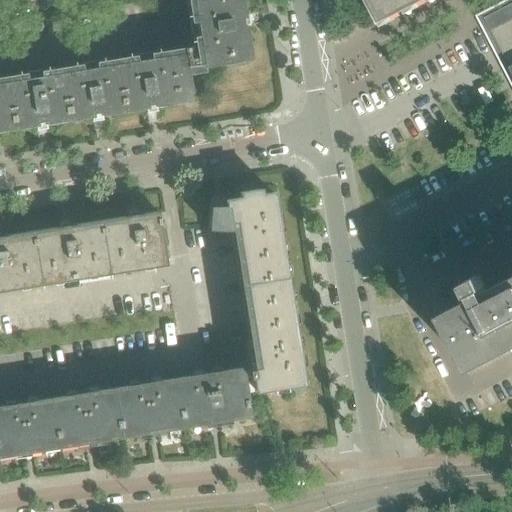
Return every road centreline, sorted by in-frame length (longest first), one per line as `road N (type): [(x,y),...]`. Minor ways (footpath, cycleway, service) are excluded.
road 1 (residential): [(379,488),(322,137)]
road 2 (residential): [(0,189),(322,137)]
road 3 (residential): [(379,488),(129,511)]
road 4 (residential): [(322,137),(305,0)]
road 5 (residential): [(511,473),(379,488)]
